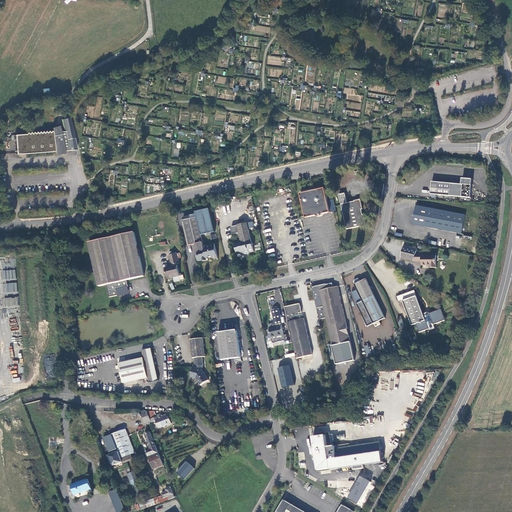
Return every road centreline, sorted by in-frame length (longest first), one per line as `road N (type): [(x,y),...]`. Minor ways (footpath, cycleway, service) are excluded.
road 1 (unclassified): [(0,224),(79,218),(398,151)]
road 2 (unclassified): [(21,399),(172,404),(221,437),(276,418)]
road 3 (secondary): [(506,277),(463,399),(400,511)]
road 4 (unclassified): [(398,151),(382,228),(364,257),(244,291)]
road 5 (track): [(147,0),(148,34),(80,79),(67,104),(72,119)]
road 6 (unclassified): [(244,291),(276,418)]
